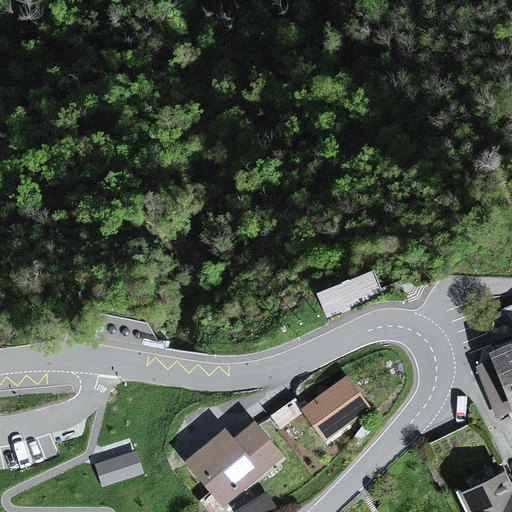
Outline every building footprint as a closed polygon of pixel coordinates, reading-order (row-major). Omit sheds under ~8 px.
[(377,270),(320,287),(326,307),(383,290),(377,270)] [(501,348),(478,365),(492,414),(511,408),(511,308),(510,309),(497,325),(501,348)] [(350,375),(304,406),(326,438),(372,407),(350,375)] [(231,427),(188,459),(221,503),(285,455),(258,420),(237,436),(231,427)] [(132,437),(96,445),(98,455),(134,448),(132,437)] [(142,472),(136,452),(97,465),(103,485),(142,472)] [(511,511),(511,470),(465,489),(474,511),(511,511)] [(240,511),(258,511),(276,500),(266,486),(236,506),(240,511)]
